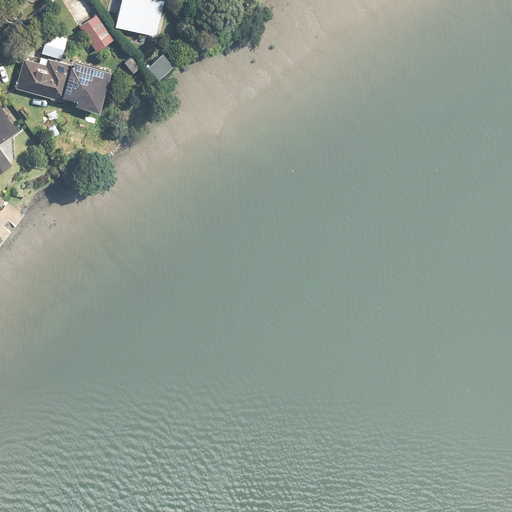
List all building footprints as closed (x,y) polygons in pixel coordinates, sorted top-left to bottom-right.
[(121,0),(115,24),(155,33),(163,1),(157,0),(121,0)] [(95,14),(78,26),(96,51),(112,39),(95,14)] [(162,52),(147,66),(157,76),(171,62),(162,52)] [(23,57),(15,87),(64,101),(65,96),(74,99),(73,103),(97,110),(109,69),(72,59),(71,64),(40,55),(38,61),(23,57)] [(0,172),(12,164),(0,147),(0,142),(18,130),(0,105),(0,172)]
